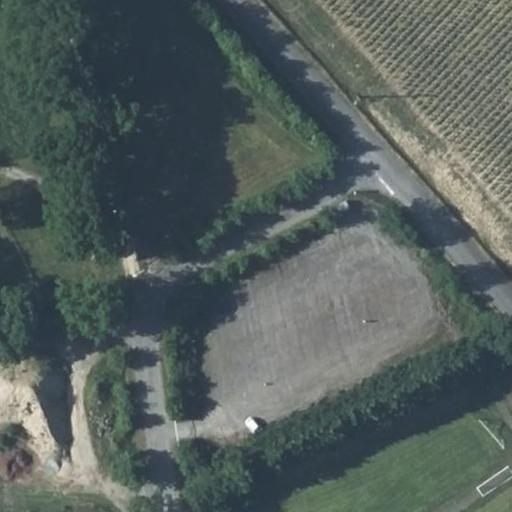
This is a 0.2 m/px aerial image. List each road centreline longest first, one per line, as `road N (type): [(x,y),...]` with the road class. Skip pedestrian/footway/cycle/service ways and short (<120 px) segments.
road 1 (residential): [(380,160),(163,278),(144,310),(142,355),(170,511)]
road 2 (unknown): [(144,310),(95,339),(68,376),(54,432),(61,455),(81,473),(167,492)]
road 3 (residential): [(380,160),(237,0)]
road 4 (residential): [(511,308),(380,160)]
